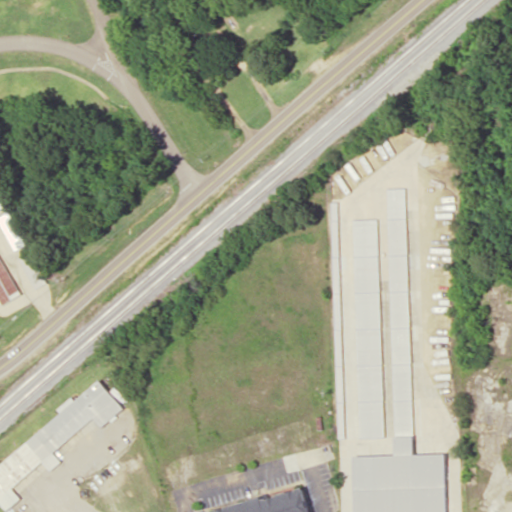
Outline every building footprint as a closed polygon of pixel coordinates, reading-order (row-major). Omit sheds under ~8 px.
[(354,454),(356,511),(446,511),(445,452),(414,452),(406,187),(388,187),(396,453),(354,454)] [(339,437),(346,437),(339,201),(333,201),(339,437)] [(14,250),(25,246),(11,212),(0,216),(14,250)] [(353,218),(378,218),(385,436),(360,437),(353,218)] [(19,256),(37,288),(48,282),(30,250),(19,256)] [(0,297),(0,253),(23,293),(4,304),(0,297)] [(0,500),(0,464),(62,411),(59,408),(73,396),(76,399),(100,379),(125,407),(103,425),(95,416),(55,451),(62,459),(51,469),(44,461),(13,487),(21,497),(7,509),(0,500)] [(211,511),(211,510),(262,495),(263,498),(304,486),(311,511),(211,511)]
